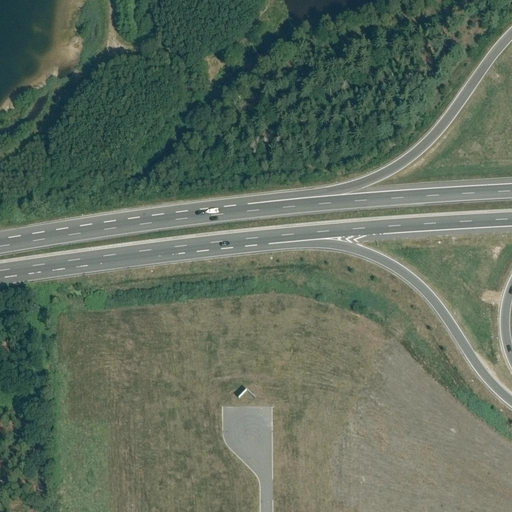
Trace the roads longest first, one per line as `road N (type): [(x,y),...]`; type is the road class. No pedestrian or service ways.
road 1 (trunk): [(511,31),(447,125),(411,157),(334,192),(247,201),(222,215)]
road 2 (trunk): [(226,242),(354,250),(394,267),(424,289),(511,401)]
road 3 (trunk): [(511,194),(222,215)]
road 4 (trunk): [(226,242),(511,221)]
road 5 (trunk): [(0,273),(226,242)]
road 6 (trunk): [(222,215),(0,247)]
